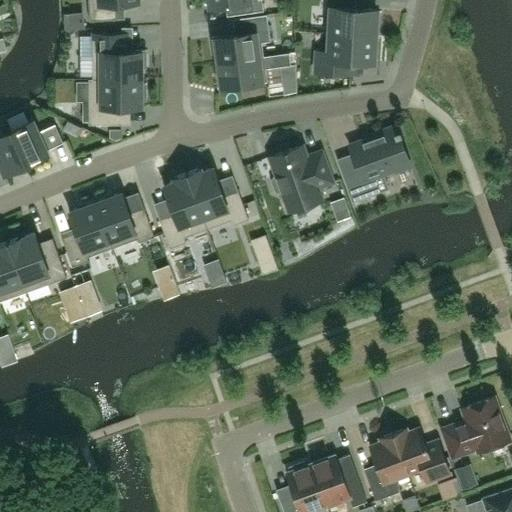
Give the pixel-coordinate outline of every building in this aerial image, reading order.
[(138,0),(88,0),(90,21),(117,19),(116,2),(139,1),(138,0)] [(205,0),(205,2),(209,2),(210,7),(231,4),(232,15),(264,10),(262,0),(205,0)] [(330,32),(375,35),(375,30),(379,30),(380,15),(376,14),(377,9),(363,8),(363,0),(326,0),(326,8),(331,8),(330,32)] [(218,62),(264,56),(262,42),(270,41),(267,14),(237,18),(239,30),(236,34),(211,37),(214,53),(217,53),(218,62)] [(375,35),(330,32),(329,52),(317,51),(315,71),(351,73),(352,60),(374,61),(374,56),(378,56),(379,40),(375,40),(375,35)] [(89,78),(142,78),(141,67),(146,67),(146,50),(126,50),(123,47),(123,33),(93,33),(93,78),(89,78)] [(289,52),(264,56),(218,62),(222,87),(267,81),(265,68),(282,66),(291,65),(289,52)] [(283,75),(296,73),(296,64),(291,65),(282,66),(283,75)] [(142,83),(142,78),(89,78),(89,124),(113,124),(123,124),(123,110),(126,106),(142,106),(142,100),(146,100),(146,83),(142,83)] [(26,164),(46,154),(30,117),(9,127),(26,164)] [(398,131),(396,125),(371,135),(372,137),(349,145),(359,170),(344,176),(353,201),(379,191),(378,190),(369,194),(364,180),(394,169),(395,171),(410,165),(399,136),(402,135),(400,130),(398,131)] [(0,161),(5,173),(26,164),(9,127),(8,127),(10,131),(0,135),(0,161)] [(333,181),(322,151),(321,151),(322,155),(311,159),(307,157),(302,145),(270,156),(277,176),(273,177),(271,180),(275,191),(279,192),(283,191),(290,211),(322,199),(317,187),(333,181)] [(187,172),(207,228),(231,220),(233,225),(249,219),(238,189),(223,195),(213,167),(202,171),(200,168),(187,172)] [(207,228),(187,172),(174,177),(175,181),(164,185),(174,213),(159,218),(170,248),(186,242),(184,237),(207,228)] [(96,202),(112,247),(137,238),(139,242),(155,236),(144,206),(129,212),(122,192),(96,202)] [(112,247),(96,202),(69,211),(77,231),(62,236),(72,266),(89,260),(87,256),(112,247)] [(53,238),(38,243),(34,232),(21,237),(20,237),(8,241),(26,292),(67,277),(53,238)] [(0,301),(26,292),(8,241),(0,243),(0,301)] [(180,293),(169,264),(153,270),(164,299),(168,298),(180,293)] [(493,396),(463,407),(469,422),(463,424),(462,422),(443,429),(453,456),(478,447),(479,451),(509,439),(493,396)] [(393,433),(408,473),(421,468),(426,482),(450,473),(438,440),(425,445),(419,428),(408,432),(406,428),(393,433)] [(408,473),(393,433),(380,438),(381,441),(370,445),(379,470),(366,475),(375,500),(399,492),(394,478),(408,473)] [(310,463),(326,505),(349,497),(353,506),(367,501),(358,476),(345,481),(335,454),(310,463)] [(326,505),(310,463),(306,464),(305,460),(289,466),(291,470),(286,472),(295,495),(280,500),(284,511),(313,511),(313,510),(326,505)] [(470,463),(454,469),(462,490),(478,484),(470,463)] [(488,511),(487,511),(511,511),(511,487),(483,497),(483,499),(488,511)]
